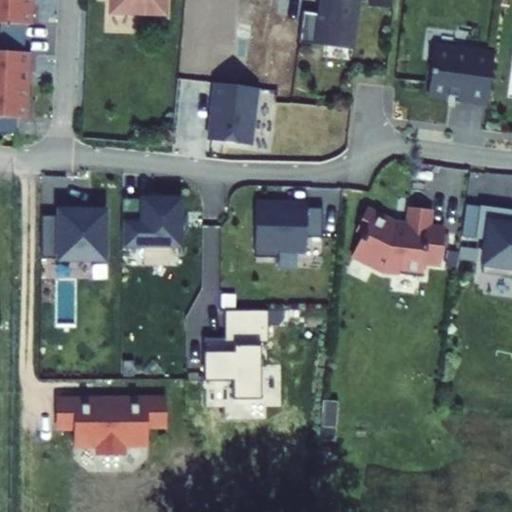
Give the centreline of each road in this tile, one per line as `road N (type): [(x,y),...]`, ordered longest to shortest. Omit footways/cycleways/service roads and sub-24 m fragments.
road 1 (residential): [(511,158),(394,143),(334,177),(198,170),(52,149)]
road 2 (residential): [(52,149),(65,118),(70,0)]
